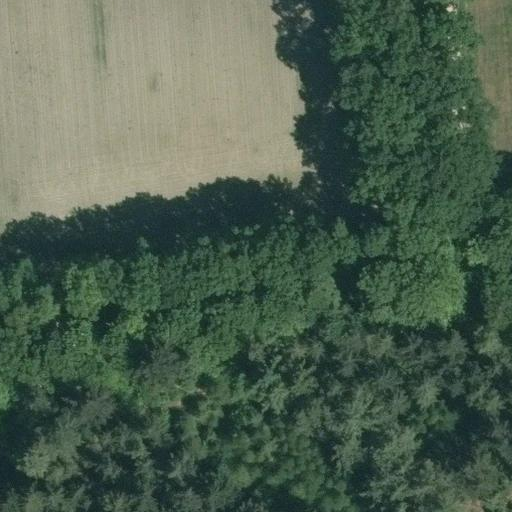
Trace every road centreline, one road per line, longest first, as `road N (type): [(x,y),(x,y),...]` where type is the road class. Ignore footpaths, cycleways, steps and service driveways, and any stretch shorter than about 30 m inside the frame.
road 1 (unclassified): [(0,339),(511,251)]
road 2 (track): [(469,259),(453,0)]
